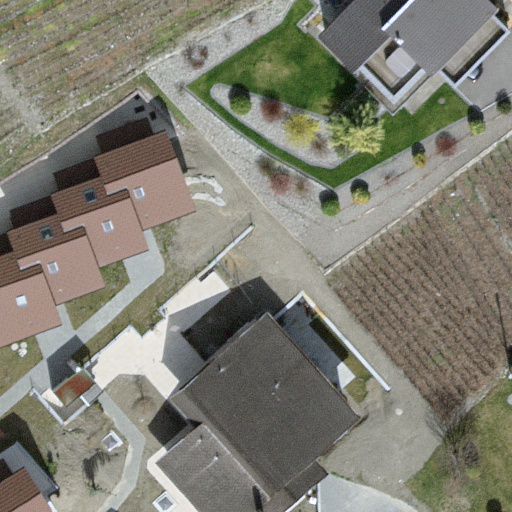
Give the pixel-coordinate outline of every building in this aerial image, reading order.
[(461,0),(358,0),(312,47),(380,118),(429,82),(447,94),(504,41),(461,0)] [(189,208),(163,137),(102,159),(109,178),(56,196),(64,216),(13,235),(20,254),(0,260),(0,342),(56,322),(50,303),(102,284),(96,266),(146,248),(138,227),(189,208)] [(262,319),(162,407),(190,434),(153,465),(190,511),(285,511),(317,483),(305,463),(352,424),(262,319)] [(15,432),(0,443),(0,470),(28,449),(15,432)] [(47,511),(23,473),(0,488),(0,511),(47,511)]
